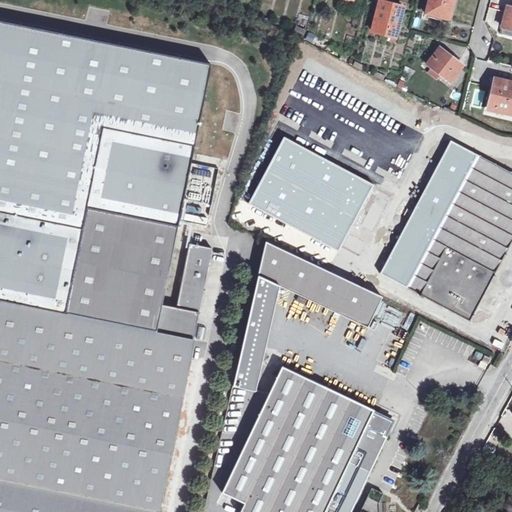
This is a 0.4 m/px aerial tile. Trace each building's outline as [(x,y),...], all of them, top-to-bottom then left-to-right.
[(429,0),(427,13),(450,19),(454,0),(429,0)] [(373,31),(396,37),(404,7),(392,4),(380,1),(373,31)] [(511,7),(508,6),(503,26),(505,27),(503,35),(511,37),(511,7)] [(87,208),(178,226),(210,62),(0,20),(0,300),(65,314),(87,208)] [(452,56),(440,47),(427,64),(451,82),(462,67),(456,62),(450,58),(452,56)] [(488,109),(511,115),(511,82),(499,79),(495,78),(488,109)] [(284,137),(249,203),(258,207),(338,251),(373,185),(284,137)] [(436,167),(428,162),(420,179),(427,183),(380,273),(470,321),(506,252),(511,241),(511,173),(450,141),(436,167)] [(213,177),(215,167),(195,163),(193,174),(213,177)] [(87,208),(65,314),(156,332),(156,330),(193,338),(211,248),(189,243),(176,307),(162,304),(178,226),(87,208)] [(204,223),(206,217),(185,212),(183,218),(204,223)] [(266,241),(258,275),(279,285),(367,327),(382,296),(266,241)] [(255,390),(279,285),(258,275),(233,385),(255,390)] [(65,314),(0,300),(0,511),(158,511),(193,340),(156,332),(65,314)] [(350,511),(379,452),(387,437),(366,427),(373,410),(340,394),(345,384),(344,381),(330,374),(327,375),(322,386),(282,366),(222,492),(244,502),(239,511),(350,511)] [(378,511),(378,503),(383,494),(371,488),(359,511),(378,511)]
